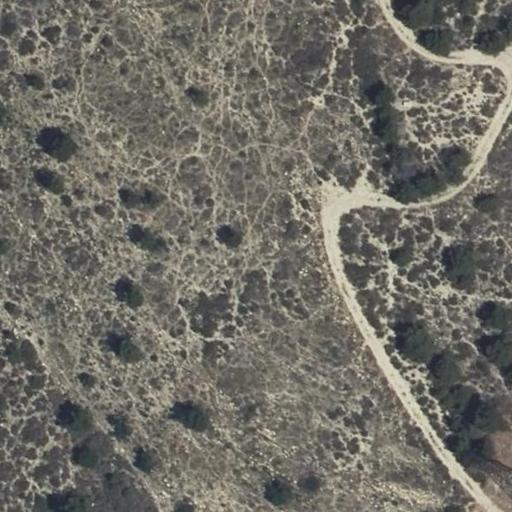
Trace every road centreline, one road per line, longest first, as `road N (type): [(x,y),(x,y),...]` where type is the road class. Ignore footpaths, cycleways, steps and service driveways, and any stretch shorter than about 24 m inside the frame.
road 1 (track): [(511,92),(459,188),(347,200),(332,225),(330,261),(389,364),(498,511)]
road 2 (track): [(383,0),(421,47),(511,67)]
